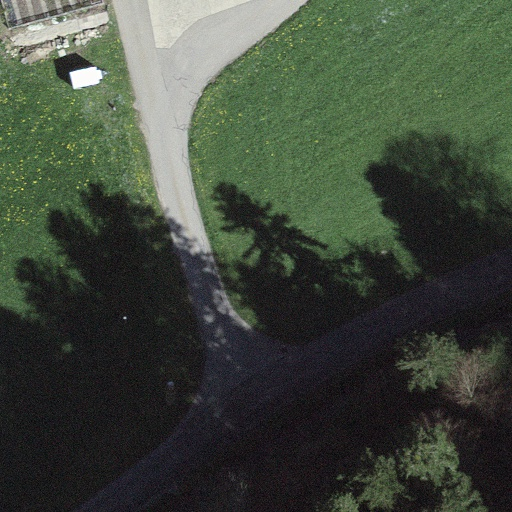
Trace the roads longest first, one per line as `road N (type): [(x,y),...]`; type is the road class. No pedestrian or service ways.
road 1 (unclassified): [(235,412),(205,331),(149,108)]
road 2 (unclassified): [(235,412),(395,319),(511,268)]
road 3 (unclassified): [(276,0),(149,108)]
road 4 (unclassified): [(102,511),(235,412)]
